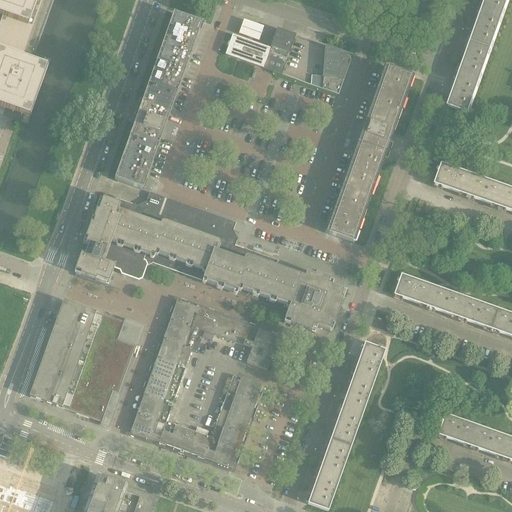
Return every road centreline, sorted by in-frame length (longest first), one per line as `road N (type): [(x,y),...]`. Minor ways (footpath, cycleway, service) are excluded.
road 1 (residential): [(48,281),(147,0)]
road 2 (residential): [(252,511),(0,421)]
road 3 (residential): [(285,511),(360,298)]
road 4 (residential): [(441,69),(248,0)]
road 5 (residential): [(388,511),(414,441),(511,475)]
road 6 (residential): [(511,352),(360,298)]
road 7 (residential): [(0,418),(48,281)]
road 8 (residential): [(400,187),(441,69)]
